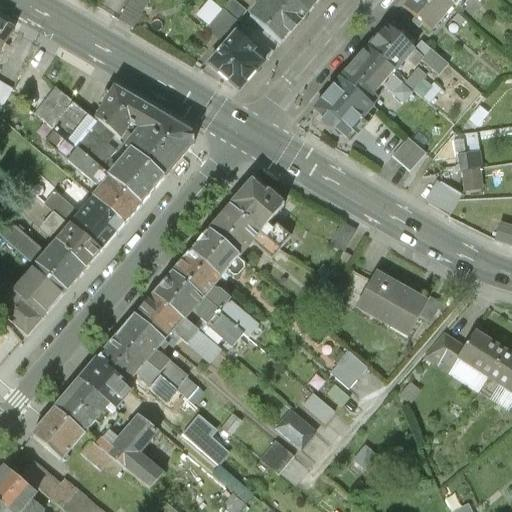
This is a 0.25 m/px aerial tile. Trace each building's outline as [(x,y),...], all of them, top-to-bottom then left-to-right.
[(134,26),(148,0),(128,0),(119,18),(134,26)] [(307,14),(290,0),(264,0),(249,18),(280,45),(307,14)] [(319,0),(290,0),(307,14),(319,0)] [(452,7),(443,0),(410,0),(402,9),(414,19),(411,23),(418,29),(421,25),(429,32),(452,7)] [(443,0),(452,7),(455,10),(462,2),(459,0),(443,0)] [(245,15),(230,1),(222,10),(226,13),(237,23),(245,15)] [(237,23),(226,13),(222,18),(240,34),(237,37),(253,51),(266,62),(272,54),(237,23)] [(0,52),(13,31),(0,23),(0,52)] [(386,28),(366,51),(392,74),(412,51),(386,28)] [(237,37),(234,34),(206,66),(238,94),(262,66),(250,55),(253,51),(237,37)] [(366,51),(339,81),(370,108),(377,99),(373,96),(392,74),(366,51)] [(406,82),(430,100),(441,86),(416,68),(406,82)] [(370,108),(339,81),(313,111),(323,120),(319,124),(330,134),(334,129),(345,139),(371,109),(370,108)] [(0,108),(10,92),(0,85),(0,108)] [(85,118),(57,94),(34,120),(55,138),(66,126),(73,132),(85,118)] [(155,120),(114,96),(96,128),(112,142),(121,150),(129,135),(130,135),(132,137),(133,135),(139,139),(155,120)] [(511,115),(502,117),(504,130),(511,128),(511,115)] [(193,143),(155,120),(139,139),(126,154),(163,186),(192,153),(193,143)] [(76,155),(55,138),(46,149),(67,166),(76,155)] [(425,156),(407,140),(391,158),(409,174),(425,156)] [(121,150),(112,142),(103,153),(112,161),(106,168),(116,177),(109,184),(141,211),(163,186),(121,150)] [(481,151),(461,152),(462,190),(482,189),(481,151)] [(141,211),(109,184),(76,155),(67,166),(65,168),(94,192),(102,194),(92,205),(123,232),(141,211)] [(282,210),(251,182),(228,209),(258,237),(259,235),(278,252),(289,241),(275,229),(271,233),(266,228),(282,210)] [(461,196),(440,184),(427,206),(448,219),(461,196)] [(78,222),(53,200),(44,210),(59,223),(70,232),(78,222)] [(123,232),(92,205),(78,222),(70,232),(100,258),(123,232)] [(228,209),(207,234),(238,260),(258,237),(228,209)] [(100,258),(70,232),(59,223),(44,240),(55,249),(85,276),(100,258)] [(511,229),(499,225),(494,242),(511,247),(511,229)] [(354,233),(342,226),(330,247),(342,254),(354,233)] [(0,238),(0,243),(34,272),(43,263),(41,255),(9,228),(0,238)] [(238,260),(207,234),(190,253),(220,280),(238,260)] [(85,276),(55,249),(43,263),(34,272),(65,299),(85,276)] [(220,280),(190,253),(171,275),(243,338),(246,341),(256,330),(217,295),(208,293),(220,280)] [(65,299),(34,272),(4,307),(12,314),(5,321),(8,327),(27,343),(65,299)] [(427,303),(375,273),(354,310),(407,340),(419,318),(430,324),(441,305),(429,298),(427,303)] [(243,338),(171,275),(152,295),(183,321),(193,309),(197,319),(232,350),(243,338)] [(334,289),(322,280),(299,312),(312,320),(334,289)] [(183,321),(152,295),(132,320),(161,345),(173,332),(176,338),(205,363),(217,350),(183,321)] [(161,345),(132,320),(115,339),(159,377),(176,392),(186,380),(158,357),(152,355),(161,345)] [(503,354),(473,334),(462,350),(455,361),(457,362),(486,381),(503,354)] [(462,350),(444,337),(424,360),(436,369),(440,363),(451,371),(457,362),(455,361),(462,350)] [(159,377),(115,339),(95,362),(123,386),(134,374),(135,375),(136,380),(147,389),(159,377)] [(511,359),(503,354),(486,381),(511,397),(511,359)] [(367,372),(349,356),(331,376),(349,392),(367,372)] [(123,386),(95,362),(79,381),(114,410),(130,392),(123,386)] [(114,410),(79,381),(53,411),(81,436),(103,409),(110,415),(114,410)] [(335,416),(313,397),(303,409),(325,428),(335,416)] [(275,429),(304,450),(318,430),(290,409),(275,429)] [(81,436),(53,411),(30,437),(58,461),(81,436)] [(228,454),(209,437),(216,429),(199,414),(182,433),(219,464),(228,454)] [(138,418),(105,454),(122,469),(121,470),(146,491),(160,475),(147,464),(144,468),(133,458),(155,433),(138,418)] [(292,461),(274,446),(259,463),(278,478),(292,461)] [(98,511),(61,480),(57,485),(32,463),(20,477),(62,511),(98,511)] [(36,496),(2,467),(0,469),(0,503),(10,511),(21,511),(31,500),(36,496)] [(45,511),(31,500),(21,511),(45,511)] [(0,511),(10,511),(0,503),(0,511)]
